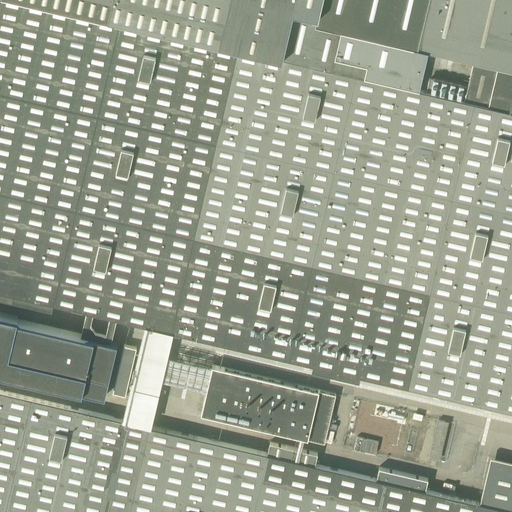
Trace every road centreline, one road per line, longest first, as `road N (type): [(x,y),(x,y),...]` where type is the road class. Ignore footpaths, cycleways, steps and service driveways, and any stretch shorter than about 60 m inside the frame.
road 1 (unknown): [(175,411),(463,483),(475,478),(496,421)]
road 2 (unknown): [(511,425),(185,348)]
road 3 (unknown): [(0,374),(175,411),(176,398)]
road 4 (unknown): [(185,348),(0,308)]
